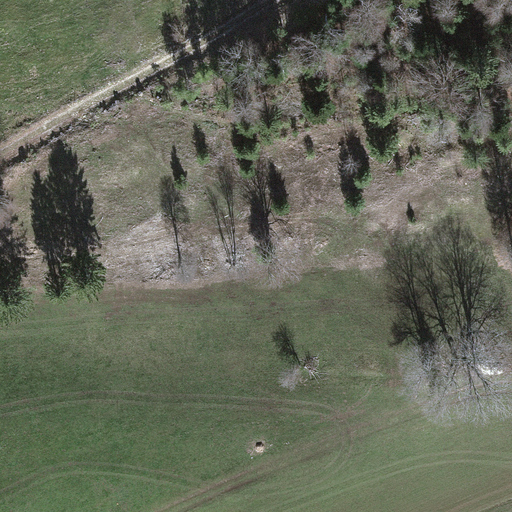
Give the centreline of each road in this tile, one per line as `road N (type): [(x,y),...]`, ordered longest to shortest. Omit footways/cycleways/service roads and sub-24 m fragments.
road 1 (track): [(511,385),(436,400),(168,511)]
road 2 (track): [(260,0),(211,33),(0,116)]
